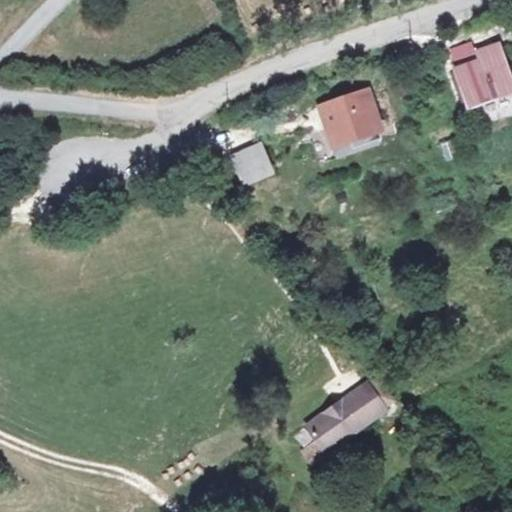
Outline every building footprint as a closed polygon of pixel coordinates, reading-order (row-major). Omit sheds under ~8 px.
[(452,72),(466,108),(509,93),(492,44),(470,52),(475,63),(452,72)] [(381,136),(365,90),(318,108),(334,154),(381,136)] [(240,148),(249,173),(277,164),(264,138),(240,148)] [(360,375),(294,423),(304,437),(314,449),(378,401),(360,375)] [(314,449),(304,437),(296,444),(306,457),(314,449)]
